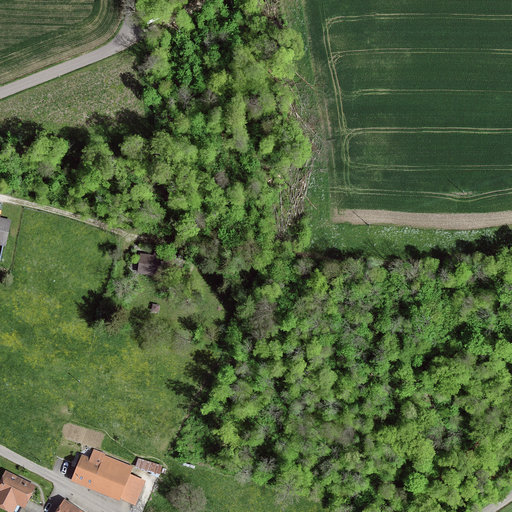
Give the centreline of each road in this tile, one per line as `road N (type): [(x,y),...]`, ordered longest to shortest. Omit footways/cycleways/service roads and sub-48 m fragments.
road 1 (tertiary): [(128,0),(125,37),(0,92)]
road 2 (tertiary): [(112,511),(0,450)]
